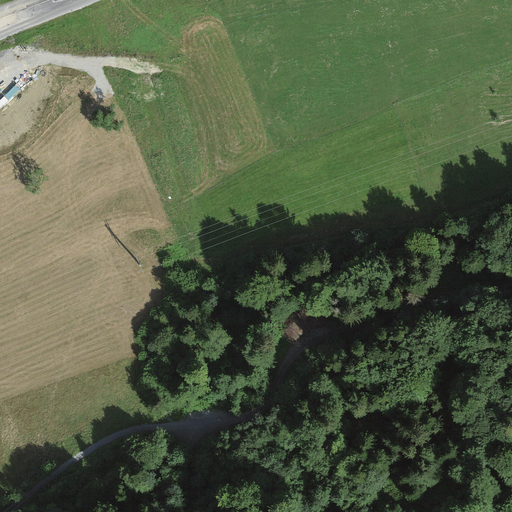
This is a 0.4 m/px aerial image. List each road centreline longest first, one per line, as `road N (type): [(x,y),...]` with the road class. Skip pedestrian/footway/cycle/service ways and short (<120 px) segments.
road 1 (track): [(511,277),(325,335),(294,355),(263,404),(190,425)]
road 2 (track): [(0,72),(20,59),(57,57),(93,66),(107,90)]
